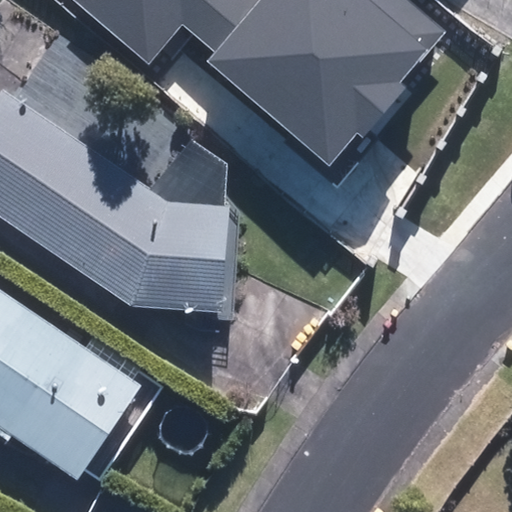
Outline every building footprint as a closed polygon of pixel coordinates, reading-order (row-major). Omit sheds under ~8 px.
[(89,0),(110,17),(114,12),(124,0),(89,0)] [(198,0),(124,0),(114,12),(157,48),(159,47),(198,0)] [(198,0),(159,47),(310,175),(361,115),(332,90),(384,29),(349,0),(269,0),(256,15),(238,0),(198,0)] [(232,218),(193,215),(3,88),(0,92),(0,213),(134,302),(225,310),(232,218)] [(0,286),(0,423),(78,475),(142,381),(0,286)]
